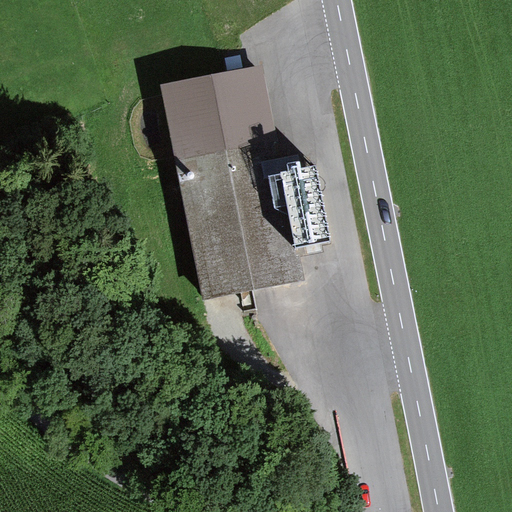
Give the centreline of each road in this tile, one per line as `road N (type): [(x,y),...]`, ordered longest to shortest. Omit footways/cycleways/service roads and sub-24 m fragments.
road 1 (primary): [(333,0),(435,511)]
road 2 (track): [(0,380),(79,448),(203,511)]
